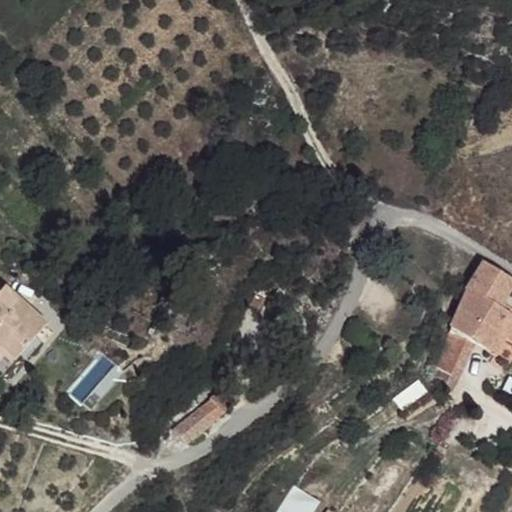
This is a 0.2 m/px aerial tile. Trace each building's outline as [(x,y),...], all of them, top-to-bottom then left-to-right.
[(3,261),(0,263),(0,322),(2,324),(14,312),(27,326),(37,338),(70,306),(35,265),(18,279),(3,261)] [(468,287),(453,329),(471,341),(485,349),(497,333),(503,336),(511,342),(511,317),(499,308),(511,287),(511,280),(483,263),(468,287)] [(14,312),(2,324),(12,337),(27,326),(14,312)] [(453,329),(436,366),(452,377),(471,341),(453,329)] [(497,333),(485,349),(492,354),(504,338),(497,333)] [(436,366),(429,379),(445,387),(452,377),(436,366)] [(229,400),(216,388),(208,397),(221,409),(229,400)] [(208,397),(200,406),(212,417),(221,409),(208,397)] [(212,417),(200,406),(177,431),(184,437),(189,441),(212,417)] [(184,437),(177,431),(174,435),(181,441),(184,437)] [(274,511),(311,511),(319,500),(291,484),(274,511)]
